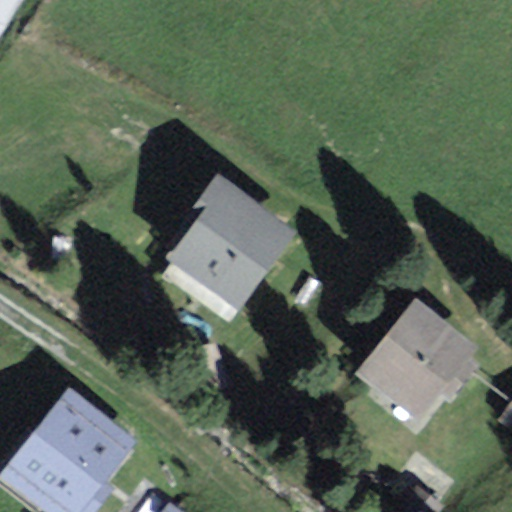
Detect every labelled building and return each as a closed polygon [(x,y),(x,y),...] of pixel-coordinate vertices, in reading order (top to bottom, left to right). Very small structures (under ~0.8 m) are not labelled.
[(293,237),(217,181),(160,257),(236,313),(293,237)] [(479,354),(416,302),(356,375),(418,426),(479,354)] [(83,511),(136,445),(70,394),(1,483),(38,511),(83,511)] [(511,405),(500,422),(511,431),(511,405)] [(416,487),(400,507),(406,511),(437,511),(441,507),(416,487)]
